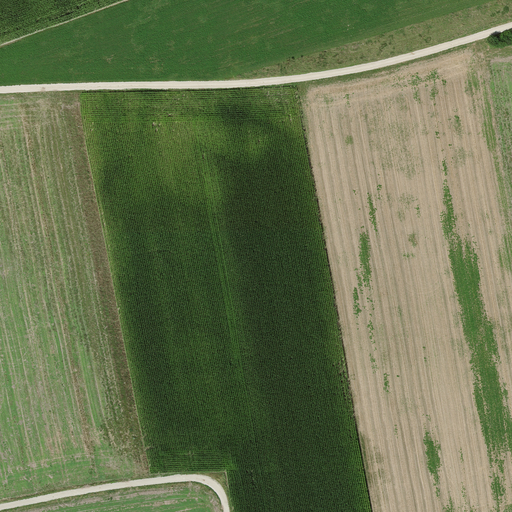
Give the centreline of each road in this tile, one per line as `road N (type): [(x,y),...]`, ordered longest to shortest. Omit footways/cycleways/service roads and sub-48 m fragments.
road 1 (track): [(511,25),(302,77),(0,93)]
road 2 (unclassified): [(0,507),(163,480),(208,482)]
